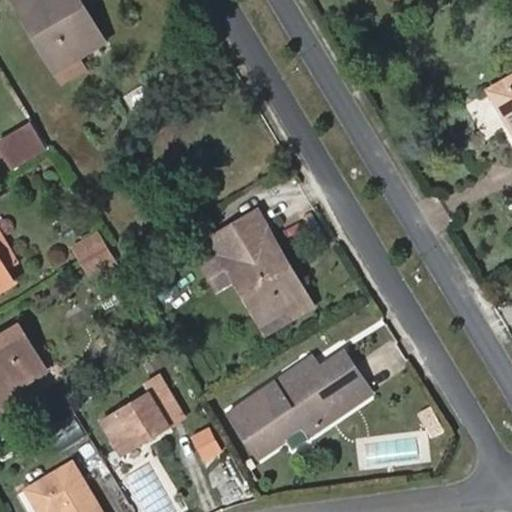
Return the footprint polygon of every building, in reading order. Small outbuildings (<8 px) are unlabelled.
[(74,15),(82,9),(76,0),(15,0),(14,0),(65,85),(85,74),(76,57),(93,47),(74,15)] [(93,47),(102,41),(82,9),(74,15),(93,47)] [(511,115),(502,100),(511,94),(511,84),(494,95),(511,125),(511,115)] [(511,94),(502,100),(511,115),(511,94)] [(0,146),(11,165),(42,146),(28,122),(0,138),(0,146)] [(297,281),(292,284),(275,254),(279,251),(257,213),(211,240),(221,258),(204,268),(218,291),(235,281),(239,278),(255,306),(251,308),(266,335),(309,309),(302,298),(305,296),(297,281)] [(98,232),(72,248),(81,264),(108,248),(98,232)] [(0,264),(4,271),(16,264),(0,238),(0,264)] [(90,279),(117,264),(108,248),(81,264),(90,279)] [(275,254),(292,284),(297,281),(279,251),(275,254)] [(4,271),(0,264),(0,289),(11,283),(4,271)] [(235,281),(251,308),(255,306),(239,278),(235,281)] [(25,381),(50,366),(23,321),(0,334),(0,404),(5,413),(34,395),(25,381)] [(304,437),(337,416),(325,399),(332,393),(344,411),(370,395),(343,356),(311,377),(303,366),(229,414),(257,457),(272,448),(259,429),(287,411),(299,430),(304,437)] [(168,426),(164,420),(179,411),(157,375),(143,384),(147,392),(101,420),(117,446),(144,430),(148,438),(168,426)] [(325,399),(337,416),(344,411),(332,393),(325,399)] [(168,426),(182,417),(179,411),(164,420),(168,426)] [(272,448),(299,430),(287,411),(259,429),(272,448)] [(198,433),(210,457),(228,448),(215,424),(198,433)] [(117,446),(121,454),(148,438),(144,430),(117,446)] [(100,511),(72,463),(25,490),(38,511),(100,511)]
